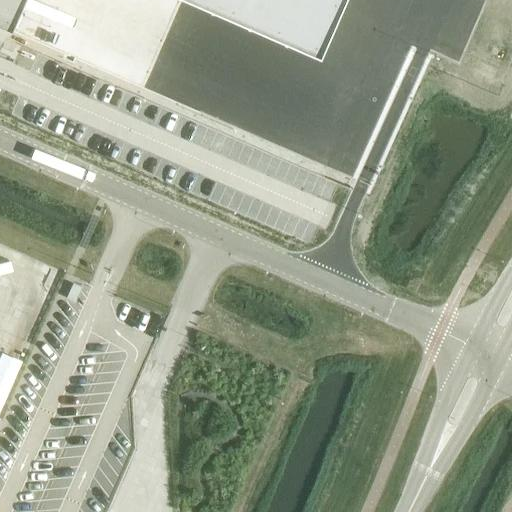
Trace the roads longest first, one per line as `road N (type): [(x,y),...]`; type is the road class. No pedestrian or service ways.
road 1 (unclassified): [(0,142),(469,344)]
road 2 (unclassified): [(412,506),(459,438),(500,355)]
road 3 (unclassified): [(469,344),(412,506)]
